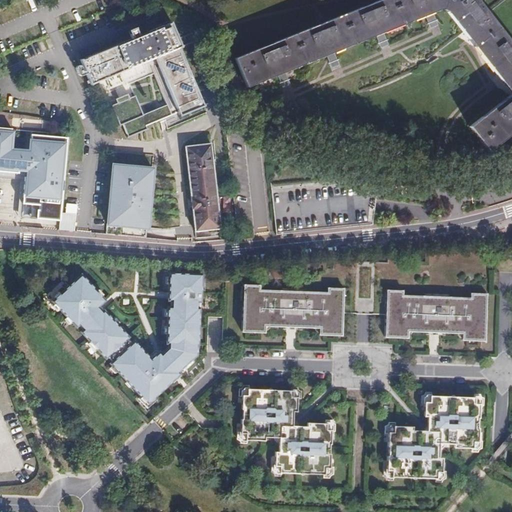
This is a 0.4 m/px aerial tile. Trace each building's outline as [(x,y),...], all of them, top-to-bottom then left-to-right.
[(382,0),(231,59),(244,88),(442,10),(500,78),(511,92),(511,95),(470,128),(488,152),(511,133),(511,42),(475,0),(382,0)] [(168,26),(137,38),(134,31),(127,33),(130,41),(79,61),(89,86),(95,83),(106,109),(109,108),(117,127),(120,126),(126,139),(145,131),(144,128),(176,115),(177,118),(200,109),(176,50),(178,49),(168,26)] [(0,174),(24,177),(21,213),(36,214),(35,219),(59,222),(66,138),(30,135),(28,152),(9,150),(10,129),(0,128),(0,174)] [(209,143),(183,146),(194,234),(220,231),(209,143)] [(107,227),(146,230),(152,171),(112,167),(107,227)] [(106,362),(107,363),(114,370),(122,380),(127,384),(136,394),(139,397),(143,402),(151,395),(175,372),(173,371),(176,368),(188,357),(192,353),(192,343),(194,343),(195,308),(193,308),(193,301),(196,302),(196,301),(197,275),(166,274),(166,278),(165,285),(165,300),(168,301),(167,307),(164,307),(164,309),(164,316),(164,326),(164,333),(163,342),(164,342),(164,346),(157,353),(155,351),(149,355),(144,355),(131,341),(130,340),(127,342),(123,337),(125,335),(100,308),(98,309),(94,304),(96,301),(101,297),(98,293),(92,288),(76,271),(55,290),(50,295),(47,298),(49,301),(55,306),(62,314),(67,320),(71,324),(74,322),(78,327),(76,329),(84,338),(93,348),(101,357),(102,356),(107,361),(106,362)] [(501,273),(494,273),(493,291),(501,291),(501,273)] [(303,293),(280,292),(258,291),(258,286),(241,285),(241,288),(241,302),(239,333),(262,334),(262,332),(263,327),(268,327),(280,327),(298,328),(311,329),(317,329),(316,334),(316,336),(340,337),(341,306),(341,291),(341,289),(325,289),(325,294),(303,293)] [(385,291),(385,293),(384,307),(383,339),(406,339),(406,338),(406,333),(412,333),(424,333),(443,334),(456,334),(461,334),(461,340),(461,341),(485,342),(486,311),(486,297),(486,295),(469,294),(469,299),(447,299),(423,298),(401,297),(401,292),(385,291)] [(93,348),(84,338),(82,341),(90,350),(93,348)] [(188,357),(176,368),(178,371),(190,360),(188,357)] [(114,370),(107,363),(103,366),(110,373),(114,370)] [(235,398),(238,398),(238,396),(243,396),(243,391),(245,391),(245,387),(240,386),(240,387),(240,388),(239,389),(239,390),(238,391),(237,391),(237,392),(236,392),(235,392),(235,398)] [(287,388),(287,392),(289,392),(288,397),(294,397),(294,400),(297,400),(298,393),(297,393),(296,393),(295,392),(294,392),(293,391),(293,390),(292,389),(292,388),(287,388)] [(237,421),(237,433),(237,435),(242,436),(242,442),(244,442),(262,442),(262,439),(270,439),(276,439),(276,445),(276,454),(272,454),(272,466),(272,468),(277,468),(277,474),(280,474),(296,474),(296,471),(303,471),(303,475),(321,475),(323,475),(323,469),(328,469),(328,467),(328,455),(326,455),(326,445),(329,445),(329,433),(329,431),(324,431),(324,424),(322,424),(305,424),(304,428),(295,428),(289,427),(289,421),(289,412),(294,412),(294,400),(294,397),(288,397),(289,392),(287,392),(270,392),(270,395),(263,395),(263,391),(245,391),(243,391),(243,396),(238,396),(238,398),(238,411),(240,411),(240,421),(237,421)] [(427,396),(430,396),(430,392),(424,392),(424,393),(423,394),(423,395),(422,396),(421,396),(420,396),(420,397),(419,397),(419,403),(423,403),(423,402),(427,402),(427,396)] [(470,393),(470,397),(472,397),(472,403),(477,404),(477,405),(480,405),(480,398),(479,398),(478,397),(477,396),(477,395),(476,394),(476,393),(470,393)] [(139,402),(140,406),(143,409),(155,398),(151,395),(143,402),(139,397),(139,402)] [(472,397),(470,397),(453,397),(453,400),(445,400),(445,397),(430,396),(427,396),(427,402),(423,402),(423,403),(423,417),(426,417),(426,425),(426,431),(419,431),(409,431),(409,427),(392,427),(390,427),(390,433),(385,433),(385,434),(385,447),(387,447),(387,457),(385,457),(384,468),(384,471),(389,471),(389,477),(390,477),(408,478),(408,474),(415,474),(415,478),(431,478),(433,478),(433,472),(439,473),(439,470),(440,458),(436,458),(436,451),(436,445),(442,445),(452,445),(452,448),(469,449),(471,449),(471,443),(476,443),(476,441),(477,429),(475,429),(475,418),(477,418),(477,405),(477,404),(472,403),(472,397)] [(322,421),(322,424),(324,424),(324,431),(329,431),(329,433),(333,433),(333,426),(332,426),(331,426),(331,425),(330,425),(329,424),(328,423),(328,422),(328,421),(322,421)] [(381,434),(385,434),(385,433),(390,433),(390,427),(392,427),(392,423),(385,423),(385,424),(384,425),(384,426),(383,426),(382,427),(381,427),(381,434)] [(237,435),(237,433),(234,433),(234,441),(235,441),(236,441),(236,442),(237,442),(237,443),(238,444),(238,445),(244,445),(244,442),(242,442),(242,436),(237,435)] [(479,442),(476,441),(476,443),(471,443),(471,449),(469,449),(469,452),(474,452),(474,451),(475,450),(476,449),(477,449),(478,449),(479,448),(479,442)] [(279,478),(280,474),(277,474),(277,468),(272,468),(272,466),(269,466),(269,473),(270,473),(271,474),(272,475),(273,475),(273,476),(273,477),(274,478),(279,478)] [(332,468),(328,467),(328,469),(323,469),(323,475),(321,475),(321,479),(327,479),(327,478),(327,477),(328,476),(329,475),(330,474),(331,474),(332,474),(332,468)] [(390,481),(390,477),(389,477),(389,471),(384,471),(384,468),(380,468),(380,477),(381,477),(382,478),(383,479),(383,480),(384,480),(390,481)]
